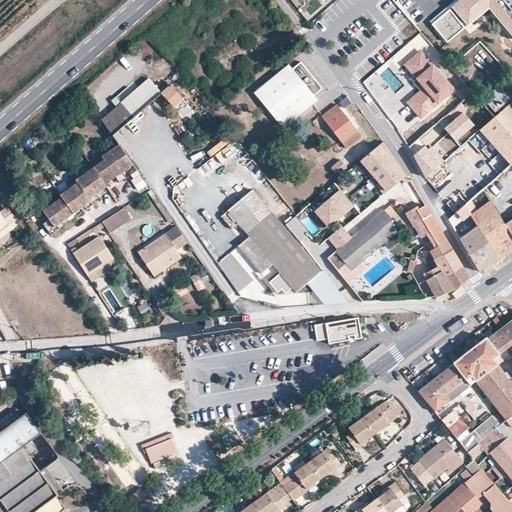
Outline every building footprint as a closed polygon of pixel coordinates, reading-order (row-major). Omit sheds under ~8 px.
[(511,0),(454,0),(432,20),(449,40),(489,6),(511,33),(511,0)] [(420,52),(404,66),(424,90),(408,103),(422,119),(454,92),(420,52)] [(477,71),(464,56),(451,67),(464,82),(477,71)] [(289,64),(252,94),(281,129),(318,99),(314,94),(322,88),(301,62),(292,68),(289,64)] [(101,120),(118,144),(122,149),(170,109),(174,114),(186,103),(170,84),(161,92),(148,77),(101,119),(101,120)] [(461,101),(471,95),(466,86),(456,92),(461,101)] [(508,101),(497,88),(483,99),(495,112),(508,101)] [(511,137),(511,102),(494,117),(511,137)] [(362,136),(336,104),(321,116),(346,148),(362,136)] [(463,112),(444,128),(455,141),(474,125),(463,112)] [(511,164),(511,137),(494,117),(479,130),(511,166),(511,164)] [(203,177),(241,148),(236,141),(198,171),(203,177)] [(384,142),(360,162),(386,193),(407,175),(384,142)] [(93,167),(75,179),(76,182),(90,201),(97,196),(95,193),(106,185),(104,184),(114,176),(118,182),(126,177),(122,172),(133,164),(122,149),(118,144),(101,156),(103,159),(98,163),(100,164),(94,169),(93,167)] [(293,145),(292,160),(304,160),(305,145),(293,145)] [(428,150),(424,146),(413,156),(422,173),(425,176),(444,161),(432,146),(428,150)] [(85,208),(92,204),(90,201),(76,182),(59,194),(63,199),(57,204),(54,200),(41,209),(47,219),(41,223),(49,233),(56,228),(54,225),(83,205),(85,208)] [(173,228),(176,226),(150,189),(147,192),(173,228)] [(227,211),(249,237),(238,246),(265,278),(269,275),(286,296),(292,291),(295,294),(321,272),(271,212),(253,190),(227,211)] [(327,229),(354,207),(340,191),(313,213),(327,229)] [(497,259),(511,247),(511,237),(504,225),(490,201),(470,215),(497,259)] [(426,280),(436,296),(436,297),(455,290),(469,279),(451,247),(426,205),(410,215),(420,232),(423,230),(427,236),(430,234),(438,247),(429,252),(441,271),(426,280)] [(15,218),(6,207),(0,211),(0,226),(6,222),(8,224),(15,218)] [(123,207),(101,221),(108,233),(130,219),(123,207)] [(455,215),(448,221),(453,229),(463,221),(471,231),(459,240),(479,272),(497,259),(470,215),(465,207),(455,215)] [(337,249),(327,258),(338,272),(347,266),(351,271),(361,263),(400,231),(383,212),(351,238),(337,249)] [(300,244),(309,237),(295,219),(285,226),(300,244)] [(176,249),(187,242),(185,239),(176,226),(173,228),(138,252),(151,271),(171,258),(174,263),(182,257),(176,249)] [(329,240),(337,249),(351,238),(344,228),(329,240)] [(87,275),(113,258),(98,236),(72,253),(87,275)] [(118,265),(113,258),(87,275),(92,283),(118,265)] [(154,276),(174,263),(171,258),(151,271),(154,276)] [(343,278),(348,283),(366,269),(361,263),(351,271),(343,278)] [(347,266),(338,272),(343,278),(351,271),(347,266)] [(197,273),(190,277),(197,291),(205,286),(197,273)] [(347,302),(327,276),(311,289),(322,304),(347,302)] [(183,284),(174,290),(178,298),(188,292),(183,284)] [(341,293),(347,301),(354,295),(348,287),(341,293)] [(146,302),(137,306),(142,316),(151,311),(146,302)] [(359,318),(315,325),(318,340),(328,338),(329,345),(363,339),(359,318)] [(511,319),(486,340),(498,355),(499,355),(511,345),(511,319)] [(484,338),(479,342),(496,365),(503,360),(499,355),(498,355),(486,340),(484,338)] [(453,365),(418,392),(435,412),(475,381),(475,382),(482,377),(487,373),(496,366),(496,365),(479,342),(452,363),(453,365)] [(511,345),(499,355),(503,360),(511,352),(511,345)] [(511,415),(511,406),(487,373),(482,377),(511,416),(511,415)] [(97,403),(136,402),(135,378),(96,378),(97,403)] [(488,396),(484,391),(478,395),(483,401),(488,396)] [(382,403),(362,418),(374,434),(397,418),(389,406),(386,409),(382,403)] [(454,410),(441,420),(456,438),(468,428),(454,410)] [(55,497),(57,495),(40,472),(45,468),(56,460),(57,457),(53,449),(26,414),(0,433),(0,511),(60,511),(64,509),(55,497)] [(492,415),(459,442),(467,452),(480,441),(494,430),(500,425),(492,415)] [(511,415),(511,416),(500,425),(494,430),(503,441),(511,450),(511,415)] [(374,434),(362,418),(348,428),(351,432),(345,437),(349,442),(352,446),(356,450),(369,441),(368,439),(374,434)] [(503,441),(494,430),(480,441),(489,452),(503,441)] [(179,442),(176,436),(145,449),(147,455),(150,454),(154,464),(161,461),(181,452),(177,443),(179,442)] [(462,463),(444,440),(409,468),(425,487),(447,470),(450,473),(462,463)] [(480,441),(467,452),(473,459),(481,469),(493,483),(511,505),(511,486),(487,457),(491,454),(489,452),(480,441)] [(511,450),(503,441),(489,452),(491,454),(498,463),(511,451),(511,450)] [(328,447),(308,462),(320,479),(327,474),(329,476),(342,466),(328,447)] [(511,451),(498,463),(507,473),(511,469),(511,451)] [(472,474),(480,469),(475,461),(467,466),(472,474)] [(290,481),(282,487),(293,502),(312,487),(311,486),(320,479),(308,462),(288,476),(290,481)] [(275,467),(271,469),(278,480),(283,477),(275,467)] [(40,472),(57,495),(63,491),(45,468),(40,472)] [(477,499),(482,494),(493,483),(481,469),(473,476),(471,477),(466,482),(463,484),(477,499)] [(466,482),(471,477),(465,470),(460,474),(466,482)] [(386,492),(375,499),(385,511),(392,511),(402,505),(399,500),(404,496),(394,482),(385,489),(386,492)] [(280,483),(252,503),(258,511),(279,511),(293,502),(282,487),(280,483)] [(511,511),(511,505),(493,483),(482,494),(490,504),(490,509),(492,511),(511,511)] [(472,511),(481,504),(477,499),(463,484),(430,511),(472,511)] [(146,496),(138,488),(128,497),(135,506),(146,496)] [(385,511),(375,499),(367,506),(365,504),(354,511),(385,511)] [(425,511),(431,508),(427,502),(414,511),(425,511)] [(258,511),(252,503),(239,511),(258,511)]
